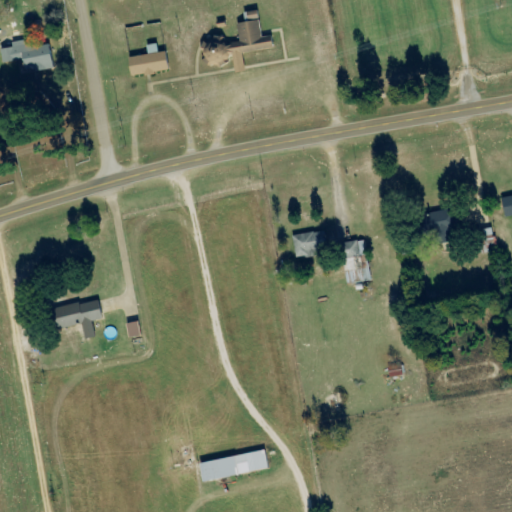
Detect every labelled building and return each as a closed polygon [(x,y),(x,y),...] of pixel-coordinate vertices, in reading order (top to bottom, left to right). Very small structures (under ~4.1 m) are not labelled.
[(240,55),(271,49),(269,37),(260,38),(255,12),(245,14),(246,22),(235,24),(238,43),(224,46),(222,37),(200,41),(204,67),(230,62),(233,73),(243,71),(240,55)] [(46,46),(28,49),(26,41),(9,44),(10,48),(0,50),(0,56),(1,64),(17,62),(21,83),(52,77),(46,46)] [(167,71),(164,52),(156,53),(155,45),(145,46),(146,55),(126,59),(129,77),(167,71)] [(503,218),(511,216),(511,196),(499,199),(503,218)] [(449,243),(443,212),(420,216),(423,236),(433,235),(435,246),(449,243)] [(325,252),(324,233),(292,235),(293,259),(315,258),(315,252),(325,252)] [(371,280),(361,240),(338,246),(348,286),(371,280)] [(100,320),(96,301),(51,310),(55,330),(80,325),(83,341),(94,338),(90,322),(100,320)] [(266,470),(263,451),(197,465),(201,484),(266,470)]
